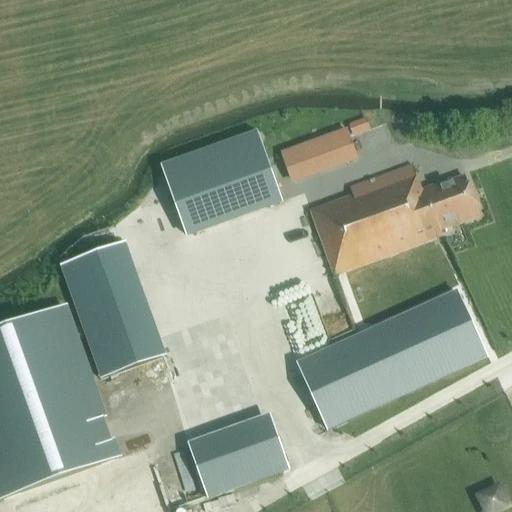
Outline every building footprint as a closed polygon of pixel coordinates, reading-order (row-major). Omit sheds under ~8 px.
[(360,146),(384,137),(379,124),(355,133),(360,146)] [(187,236),(282,202),(257,133),(162,167),(187,236)] [(359,165),(351,143),(333,149),(318,155),(326,177),(359,165)] [(441,230),(480,216),(466,178),(443,186),(443,185),(427,191),(426,189),(422,191),(413,166),(350,189),(353,197),(311,212),(335,277),(444,237),(441,230)] [(124,246),(60,270),(103,382),(167,357),(124,246)] [(299,368),(321,417),(325,426),(487,353),(460,295),(299,368)] [(118,460),(64,308),(0,331),(0,488),(4,500),(118,460)] [(275,426),(193,454),(209,499),(290,471),(275,426)] [(484,511),(511,511),(511,501),(504,485),(477,497),(484,511)]
